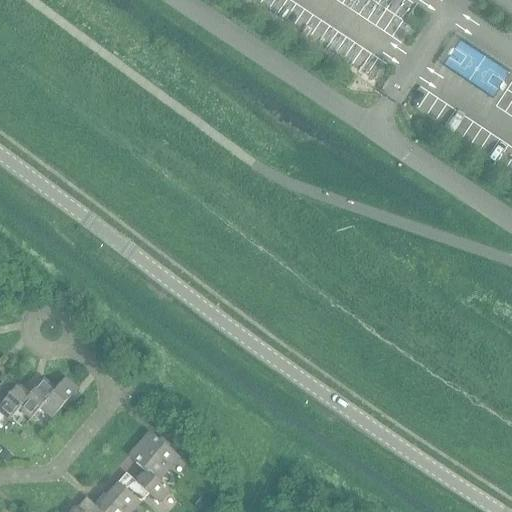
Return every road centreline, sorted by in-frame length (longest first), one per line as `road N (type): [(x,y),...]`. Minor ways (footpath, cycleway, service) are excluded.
road 1 (residential): [(499,511),(0,156)]
road 2 (residential): [(511,229),(164,0)]
road 3 (unclassified): [(0,476),(50,474),(118,391),(50,328)]
